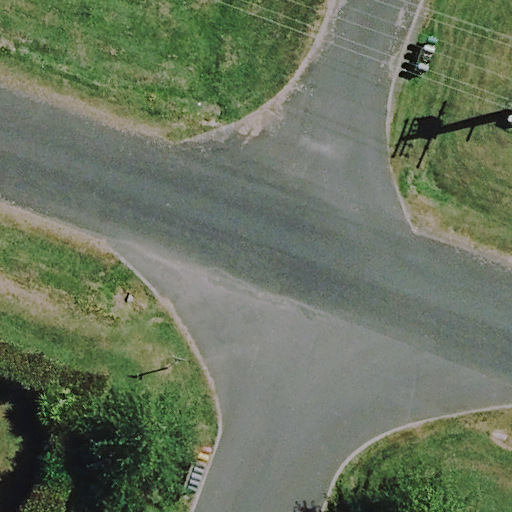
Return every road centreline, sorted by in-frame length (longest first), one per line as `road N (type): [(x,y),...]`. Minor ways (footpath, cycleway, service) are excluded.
road 1 (residential): [(344,264),(0,140)]
road 2 (residential): [(344,264),(256,511)]
road 3 (residential): [(511,326),(344,264)]
